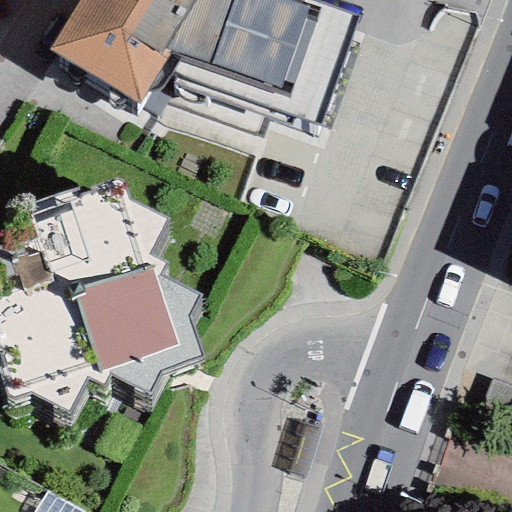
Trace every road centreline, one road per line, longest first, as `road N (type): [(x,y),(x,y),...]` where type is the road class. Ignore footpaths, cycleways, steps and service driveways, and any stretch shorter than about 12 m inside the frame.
road 1 (primary): [(403,368),(511,96)]
road 2 (residential): [(256,511),(256,441),(275,364),(322,342),(403,368)]
road 3 (primary): [(403,368),(356,511)]
road 4 (residential): [(65,0),(0,108)]
